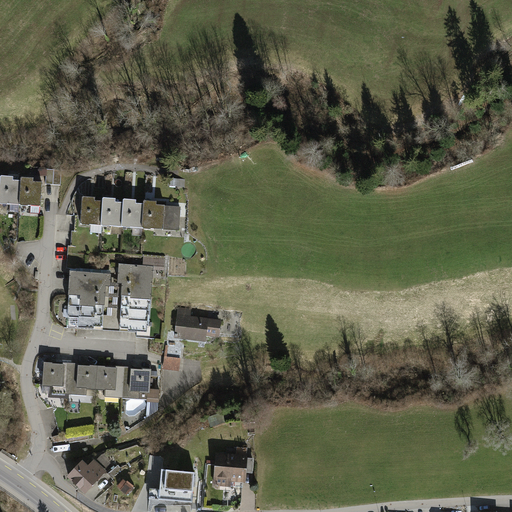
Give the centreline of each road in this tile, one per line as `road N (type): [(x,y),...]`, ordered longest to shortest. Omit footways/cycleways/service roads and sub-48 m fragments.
road 1 (residential): [(39,464),(42,433),(27,393),(48,256)]
road 2 (residential): [(344,511),(511,500)]
